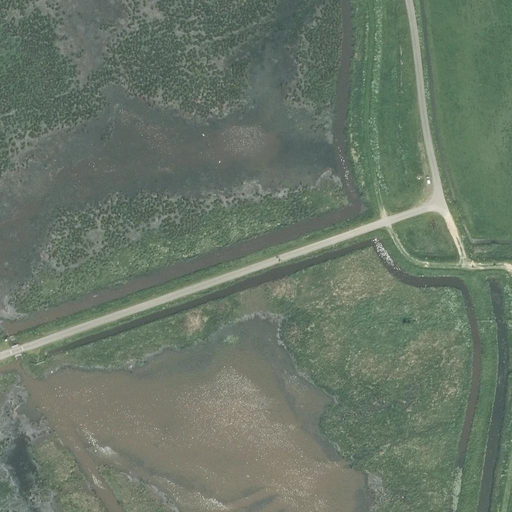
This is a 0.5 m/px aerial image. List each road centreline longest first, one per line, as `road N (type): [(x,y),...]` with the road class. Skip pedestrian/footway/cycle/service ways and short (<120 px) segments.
road 1 (unclassified): [(0,356),(440,204),(408,0)]
road 2 (track): [(368,0),(366,127),(380,205),(411,259),(467,265)]
